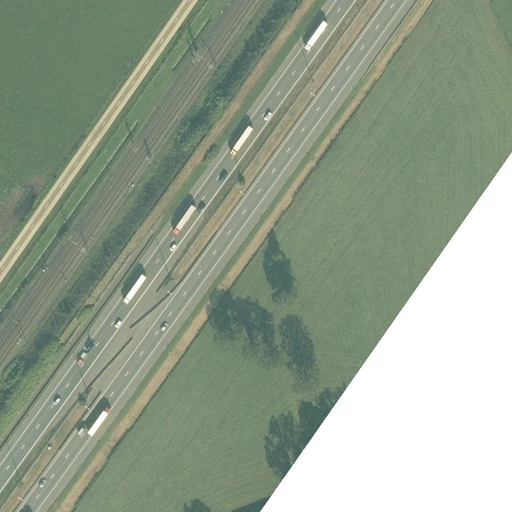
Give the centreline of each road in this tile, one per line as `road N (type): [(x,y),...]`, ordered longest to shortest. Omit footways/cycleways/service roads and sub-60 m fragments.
road 1 (motorway): [(29,511),(400,0)]
road 2 (motorway): [(344,0),(0,478)]
road 3 (tertiary): [(191,0),(0,272)]
